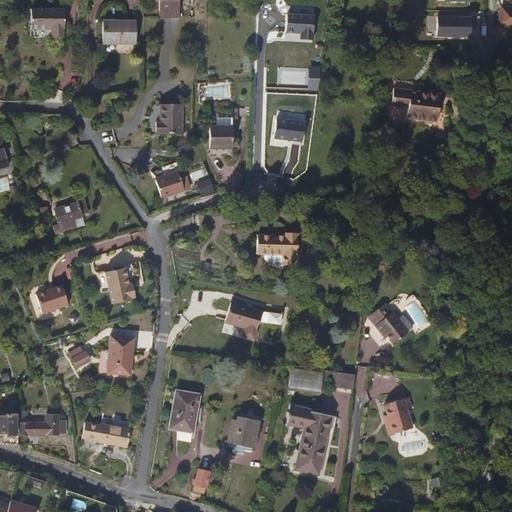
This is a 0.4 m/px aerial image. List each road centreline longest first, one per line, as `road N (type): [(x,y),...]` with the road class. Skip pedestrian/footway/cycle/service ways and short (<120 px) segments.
road 1 (residential): [(135,497),(167,300),(156,243),(70,107),(0,108)]
road 2 (residential): [(492,0),(487,179),(470,254),(477,329),(460,422)]
road 3 (residential): [(0,450),(135,497)]
road 4 (residential): [(357,369),(343,511)]
